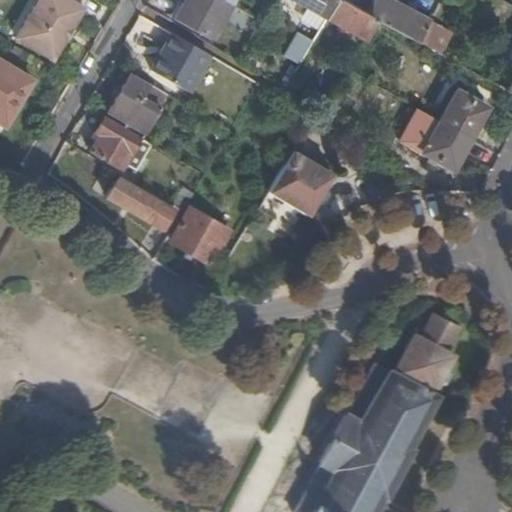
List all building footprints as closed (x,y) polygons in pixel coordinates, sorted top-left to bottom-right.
[(51,60),(86,0),(37,0),(15,38),(51,60)] [(228,3),(222,0),(182,0),(173,16),(209,36),(221,16),(252,34),(259,20),(228,3)] [(332,0),(295,0),(324,17),(332,0)] [(363,39),(373,19),(367,16),(339,0),(332,0),(324,17),(363,39)] [(368,0),(339,0),(367,16),(368,0)] [(416,42),(426,21),(388,0),(368,0),(367,16),(373,19),(416,42)] [(436,0),(426,21),(416,42),(434,52),(445,32),(437,26),(445,8),(449,9),(454,0),(436,0)] [(286,48),(300,55),(313,33),(300,25),(286,48)] [(170,34),(150,69),(189,92),(209,57),(170,34)] [(0,127),(3,130),(31,83),(0,63),(0,127)] [(159,91),(129,74),(106,113),(124,124),(122,127),(140,138),(143,132),(157,109),(151,105),(159,91)] [(157,109),(165,95),(159,91),(151,105),(157,109)] [(437,121),(468,138),(485,108),(455,91),(437,121)] [(450,170),(468,138),(437,121),(414,109),(397,139),(450,170)] [(122,127),(103,116),(94,134),(98,137),(90,151),(122,170),(140,138),(122,127)] [(290,145),(266,187),(308,211),(332,170),(290,145)] [(161,230),(171,211),(117,180),(107,199),(160,230),(161,230)] [(183,190),(173,205),(180,210),(190,194),(183,190)] [(182,212),(173,206),(171,211),(161,230),(168,235),(182,212)] [(170,241),(209,263),(227,230),(189,208),(170,241)] [(161,230),(160,230),(155,239),(163,244),(168,235),(161,230)] [(214,282),(224,287),(230,277),(220,272),(214,282)] [(370,511),(379,496),(382,497),(408,449),(432,462),(460,410),(432,396),(438,384),(443,385),(450,373),(447,366),(453,355),(447,352),(459,328),(433,314),(420,338),(412,333),(390,375),(373,364),(346,415),(343,414),(317,464),(319,465),(293,511),(370,511)] [(99,437),(95,448),(102,450),(106,440),(99,437)]
